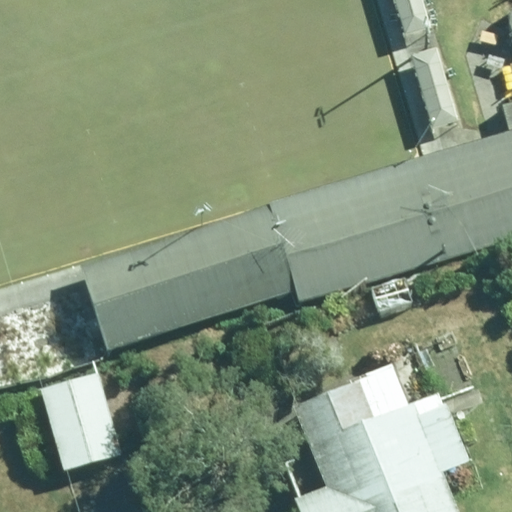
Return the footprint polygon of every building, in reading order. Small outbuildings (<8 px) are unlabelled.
[(420,0),(371,0),(386,53),(432,41),(420,0)] [(444,53),(397,66),(420,150),(467,137),(444,53)] [(511,241),(511,150),(89,284),(115,366),(511,241)] [(412,279),(356,299),(367,328),(422,307),(412,279)] [(413,412),(398,376),(292,418),(325,503),(302,511),(450,511),(440,484),(465,474),(437,404),(413,412)] [(108,382),(49,398),(71,479),(130,462),(108,382)]
